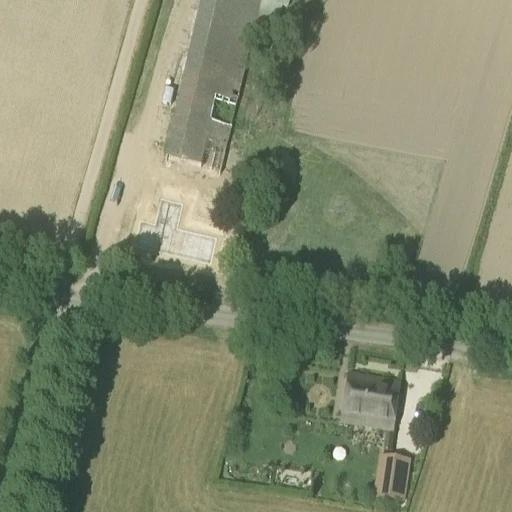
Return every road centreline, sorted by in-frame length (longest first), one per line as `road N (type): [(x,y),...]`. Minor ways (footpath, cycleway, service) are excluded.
road 1 (unclassified): [(511,360),(0,294)]
road 2 (track): [(59,300),(144,0)]
